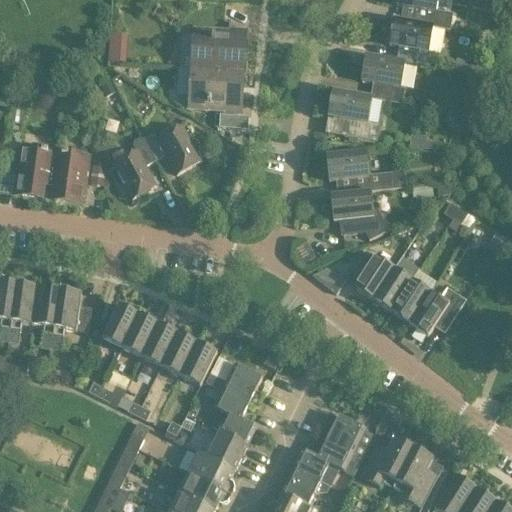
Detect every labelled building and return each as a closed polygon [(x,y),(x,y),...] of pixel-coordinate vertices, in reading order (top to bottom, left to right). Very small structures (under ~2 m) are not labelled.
[(427,29),(433,30),(449,33),(452,18),(435,15),(437,0),(397,0),(396,8),(430,14),(427,29)] [(433,30),(427,29),(393,23),(389,48),(423,54),(420,69),(430,70),(432,55),(428,54),(433,30)] [(191,71),(243,75),(244,61),(239,61),(240,41),(245,41),(246,31),(228,30),(228,39),(193,37),(191,71)] [(109,63),(119,64),(119,50),(109,49),(109,63)] [(361,84),(395,90),(393,105),(402,106),(404,91),(400,91),(405,66),(365,59),(361,84)] [(242,90),(243,75),(191,71),(189,106),(223,108),(223,117),(240,119),(241,110),(236,109),(237,90),(242,90)] [(0,109),(6,111),(10,90),(0,87),(0,109)] [(367,124),(371,101),(332,94),(328,119),(347,123),(344,138),(378,144),(381,126),(367,124)] [(143,142),(155,164),(165,158),(176,178),(201,164),(181,129),(158,142),(154,135),(143,142)] [(145,170),(155,164),(143,142),(133,147),(137,154),(112,168),(132,203),(156,189),(145,170)] [(43,187),(50,187),(54,155),(20,150),(14,197),(41,200),(43,187)] [(54,155),(50,187),(56,188),(54,202),(82,206),(88,159),(54,155)] [(365,195),(374,194),(405,191),(403,176),(368,180),(366,155),(326,159),(329,184),(363,181),(365,195)] [(457,187),(436,189),(437,201),(448,200),(457,187)] [(374,194),(365,195),(330,199),(333,225),(337,224),(339,239),(366,236),(370,244),(389,235),(377,213),(372,213),(370,195),(374,195),(374,194)] [(443,217),(452,222),(459,212),(450,206),(443,217)] [(459,212),(452,222),(460,228),(467,217),(459,212)] [(506,243),(506,242),(496,236),(489,246),(500,253),(506,243)] [(354,292),(373,304),(394,271),(375,259),(375,260),(365,253),(352,274),(362,280),(354,292)] [(401,261),(394,271),(373,304),(391,316),(412,283),(419,273),(401,261)] [(333,276),(327,272),(312,279),(325,289),(333,276)] [(0,329),(0,344),(8,346),(17,281),(9,280),(8,287),(0,285),(0,323),(1,324),(0,329)] [(32,329),(38,291),(24,289),(25,282),(17,281),(8,346),(18,347),(21,327),(32,329)] [(391,316),(409,328),(430,295),(412,283),(391,316)] [(41,350),(51,352),(60,288),(52,286),(51,293),(38,291),(32,329),(44,330),(41,350)] [(68,289),(60,288),(51,352),(61,353),(64,333),(88,337),(92,312),(79,310),(81,297),(67,295),(68,289)] [(430,295),(409,328),(428,340),(434,330),(444,336),(466,303),(449,293),(442,303),(430,295)] [(122,351),(138,317),(118,308),(102,341),(122,351)] [(158,327),(138,317),(122,351),(141,360),(158,327)] [(158,327),(141,360),(161,370),(177,336),(158,327)] [(197,346),(177,336),(161,370),(181,380),(197,346)] [(197,346),(181,380),(200,389),(217,356),(197,346)] [(206,387),(222,395),(248,408),(262,381),(235,368),(226,386),(210,378),(206,387)] [(88,396),(98,400),(102,391),(93,386),(88,396)] [(102,391),(98,400),(107,405),(112,395),(102,391)] [(229,418),(220,436),(247,449),(256,430),(241,423),(248,408),(222,395),(214,411),(229,418)] [(127,415),(136,420),(141,410),(132,405),(127,415)] [(141,410),(136,420),(146,424),(150,415),(141,410)] [(325,446),(361,463),(374,438),(364,433),(365,432),(338,419),(325,446)] [(166,434),(176,439),(180,430),(171,425),(166,434)] [(197,457),(197,458),(234,476),(247,449),(220,436),(215,448),(209,445),(202,459),(197,457)] [(132,437),(127,447),(138,453),(144,442),(132,437)] [(383,486),(393,491),(416,446),(409,442),(406,448),(394,441),(387,453),(377,448),(360,480),(380,491),(383,486)] [(303,453),(293,472),(320,485),(329,467),(353,479),(361,463),(325,446),(318,461),(303,453)] [(416,446),(393,491),(403,497),(400,501),(421,511),(437,479),(427,474),(433,462),(421,455),(424,450),(416,446)] [(133,463),(138,453),(127,447),(122,458),(133,463)] [(230,484),(234,476),(197,458),(188,477),(231,499),(235,491),(233,485),(230,484)] [(293,472),(280,499),(307,511),(320,485),(293,472)] [(113,476),(108,486),(119,492),(125,481),(113,476)] [(462,511),(476,490),(456,476),(434,511),(435,511),(462,511)] [(188,477),(178,496),(209,511),(215,511),(219,506),(222,508),(228,506),(231,499),(188,477)] [(114,502),(119,492),(108,486),(103,497),(114,502)] [(490,511),(497,503),(476,490),(462,511),(490,511)] [(209,511),(178,496),(170,511),(209,511)] [(268,507),(265,511),(308,511),(307,511),(280,499),(277,507),(274,505),(268,507)] [(511,511),(497,503),(490,511),(511,511)]
